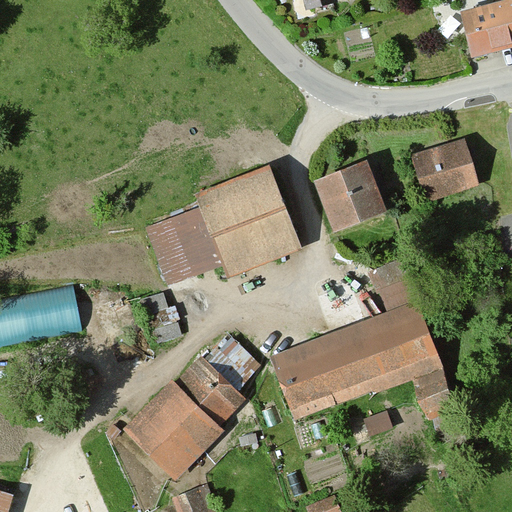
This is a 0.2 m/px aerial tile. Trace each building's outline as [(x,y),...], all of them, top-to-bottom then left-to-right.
[(511,0),(485,0),(463,6),(478,58),(511,47),(511,0)] [(410,151),(425,202),(483,185),(469,135),(410,151)] [(317,180),(338,231),(392,210),(371,158),(317,180)] [(203,203),(142,226),(164,283),(227,260),(232,275),(309,246),(277,160),(198,190),(203,203)] [(0,297),(0,345),(84,332),(77,285),(0,297)] [(423,297),(272,353),(298,421),(449,365),(423,297)] [(174,371),(121,427),(178,482),(228,430),(220,422),(242,399),(235,392),(265,361),(229,325),(180,376),(174,371)] [(212,511),(200,481),(170,493),(178,511),(212,511)] [(0,511),(6,511),(14,488),(0,483),(0,511)] [(312,511),(341,511),(342,511),(335,491),(308,500),(312,511)]
